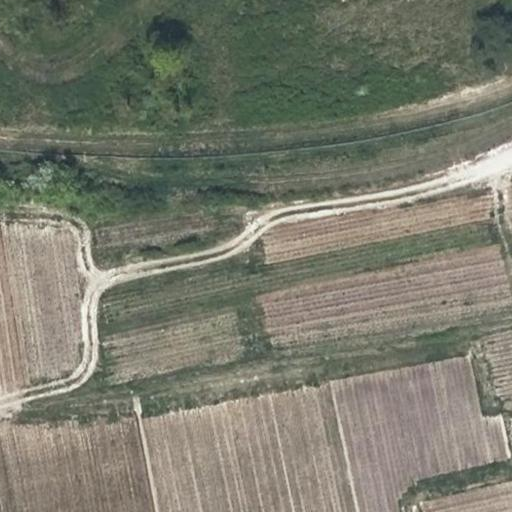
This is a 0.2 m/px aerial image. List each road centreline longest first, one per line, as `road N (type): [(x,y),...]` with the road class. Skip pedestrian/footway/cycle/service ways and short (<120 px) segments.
road 1 (track): [(511,157),(458,177),(263,211),(236,240),(92,274),(81,307),(92,359),(59,387),(0,404)]
road 2 (track): [(0,213),(60,217),(92,274)]
